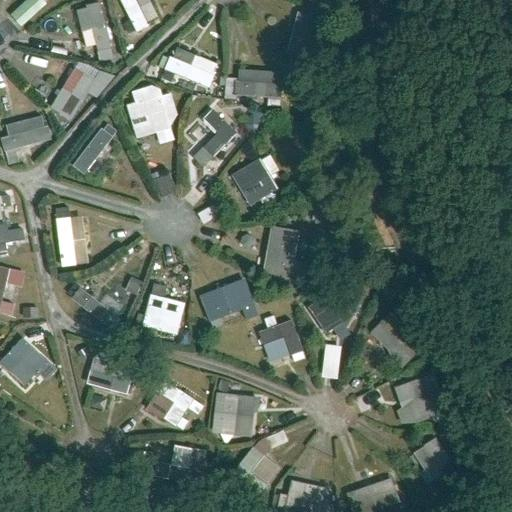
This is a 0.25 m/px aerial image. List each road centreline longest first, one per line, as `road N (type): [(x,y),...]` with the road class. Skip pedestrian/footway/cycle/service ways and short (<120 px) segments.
road 1 (unclassified): [(511,411),(378,168),(381,0)]
road 2 (unclassified): [(0,479),(123,511)]
